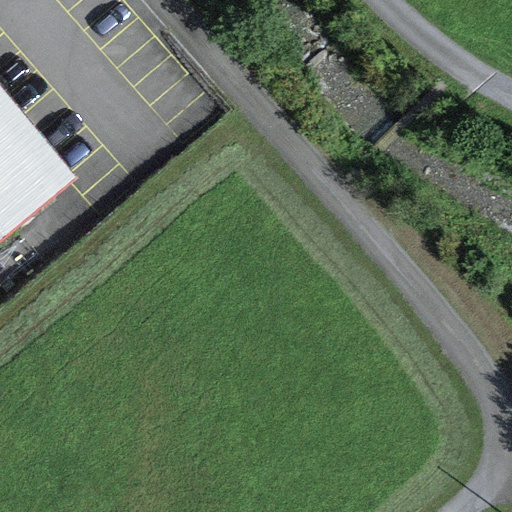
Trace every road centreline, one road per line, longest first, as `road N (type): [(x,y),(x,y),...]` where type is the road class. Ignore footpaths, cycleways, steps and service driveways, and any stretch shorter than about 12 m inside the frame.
road 1 (unclassified): [(158,0),(511,403)]
road 2 (unclassified): [(511,93),(427,39),(385,0)]
